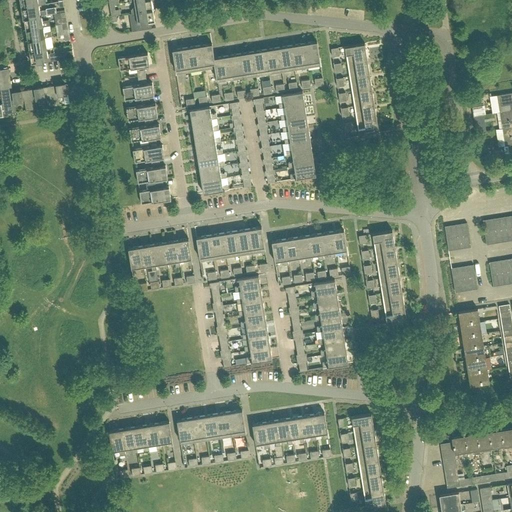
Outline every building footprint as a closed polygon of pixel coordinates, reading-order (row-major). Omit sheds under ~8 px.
[(153,8),(152,1),(152,0),(134,0),(135,6),(133,6),(131,10),(131,12),(136,11),(153,8)] [(20,7),(22,11),(23,17),(23,18),(40,15),(41,14),(41,15),(47,14),(46,9),(40,10),(39,4),(21,7),(19,7),(19,8),(20,7)] [(153,8),(136,11),(138,22),(155,20),(154,12),(155,8),(156,8),(153,8)] [(26,29),(43,26),(50,25),(49,20),(42,21),(41,15),(41,14),(40,15),(23,18),(23,17),(22,18),(25,22),(26,28),(26,29)] [(28,40),(45,37),(52,36),(51,31),(44,32),(43,26),(26,29),(26,28),(23,29),(24,29),(26,33),(27,39),(28,40)] [(29,51),(47,48),(53,47),(53,42),(46,43),(45,37),(28,40),(27,39),(25,40),(26,40),(28,44),(29,50),(29,51)] [(303,43),(307,67),(320,65),(321,65),(317,40),(303,43)] [(347,61),(367,58),(365,42),(345,46),(347,61)] [(214,57),(212,43),(198,45),(202,69),(215,67),(214,57)] [(295,69),(307,67),(303,43),(291,45),(295,69)] [(190,71),(202,69),(198,45),(186,47),(190,71)] [(282,71),(295,69),(291,45),(278,47),(282,71)] [(176,74),(190,71),(186,47),(172,49),(176,74)] [(269,73),(282,71),(278,47),(265,49),(269,73)] [(332,56),(339,55),(338,47),(331,48),(332,56)] [(29,51),(29,50),(27,51),(28,51),(30,54),(31,62),(49,59),(47,48),(29,51)] [(256,75),(269,73),(265,49),(252,51),(256,75)] [(72,50),(48,54),(49,59),(48,59),(48,61),(63,59),(73,57),(72,50)] [(243,77),(256,75),(252,51),(239,53),(243,77)] [(147,52),(118,57),(120,68),(120,69),(149,65),(147,52)] [(230,79),(243,77),(239,53),(226,55),(230,79)] [(217,82),(230,79),(226,55),(214,57),(215,67),(217,82)] [(350,76),(369,72),(367,58),(347,61),(350,76)] [(335,71),(342,70),(341,62),(333,63),(335,71)] [(0,87),(0,89),(12,87),(9,67),(0,68),(0,87)] [(352,90),(372,87),(369,72),(350,76),(352,90)] [(316,85),(324,84),(323,77),(322,77),(315,78),(316,85)] [(337,86),(344,85),(343,77),(336,78),(337,86)] [(302,87),(310,86),(309,79),(301,80),(302,87)] [(81,100),(78,81),(56,84),(58,94),(63,94),(65,103),(81,100)] [(290,89),(298,88),(296,81),(288,82),(290,89)] [(154,94),(152,82),(123,87),(125,99),(141,96),(149,95),(154,94)] [(277,91),(285,90),(284,83),(276,84),(277,91)] [(59,104),(58,94),(56,84),(34,88),(36,98),(46,96),(48,105),(45,106),(59,104)] [(264,94),(272,92),(271,85),(263,86),(264,94)] [(12,91),(13,91),(12,87),(0,89),(2,102),(0,102),(0,113),(16,111),(14,101),(12,91)] [(251,96),(259,94),(258,87),(250,88),(251,96)] [(354,105),(374,102),(372,87),(352,90),(354,105)] [(38,107),(36,98),(34,88),(13,91),(12,91),(14,101),(24,100),(26,109),(23,109),(24,110),(38,107)] [(238,98),(246,96),(245,89),(237,91),(238,98)] [(225,100),(233,98),(232,91),(224,93),(225,100)] [(284,102),(279,103),(279,107),(285,106),(305,103),(303,91),(283,94),(284,102)] [(511,91),(497,94),(500,111),(511,109),(511,91)] [(339,101),(347,100),(345,92),(338,93),(339,101)] [(213,102),(221,100),(220,93),(211,95),(213,102)] [(200,104),(208,103),(207,95),(199,97),(200,104)] [(187,106),(195,105),(194,97),(186,99),(187,106)] [(357,120),(376,117),(374,102),(354,105),(357,120)] [(158,115),(156,103),(126,107),(128,120),(144,117),(152,116),(158,115)] [(286,114),(281,115),(281,119),(287,118),(306,115),(305,103),(285,106),(286,114)] [(210,106),(210,105),(190,109),(192,121),(212,118),(217,117),(216,113),(211,113),(210,106)] [(342,116),(349,114),(348,106),(341,107),(342,116)] [(511,109),(500,111),(502,128),(511,126),(511,109)] [(308,127),(306,115),(287,118),(288,126),(282,126),(283,131),(288,130),(308,127)] [(376,117),(357,120),(359,135),(379,132),(376,117)] [(218,124),(213,125),(212,118),(192,121),(194,133),(213,130),(214,130),(219,129),(218,124)] [(344,130),(351,129),(350,121),(343,122),(344,130)] [(161,136),(159,123),(129,128),(131,141),(148,138),(156,137),(161,136)] [(511,126),(502,128),(505,145),(511,144),(511,143),(511,126)] [(284,138),(285,143),(290,142),(310,138),(308,127),(288,130),(290,137),(284,138)] [(220,136),(215,137),(214,130),(213,130),(194,133),(196,145),(215,141),(215,142),(221,141),(220,136)] [(286,150),(287,155),(292,154),(292,153),(312,150),(310,138),(290,142),(291,149),(286,150)] [(222,148),(217,149),(215,142),(215,141),(196,145),(197,156),(217,153),(217,154),(223,153),(222,148)] [(162,144),(133,149),(135,161),(151,159),(159,157),(164,157),(162,144)] [(288,162),(289,167),(294,166),(294,165),(314,162),(312,150),(292,153),(292,154),(293,161),(288,162)] [(218,161),(217,154),(217,153),(197,156),(199,168),(219,165),(225,165),(224,160),(218,161)] [(291,178),(316,174),(314,162),(294,165),(294,166),(295,173),(290,174),(291,178)] [(154,179),(162,178),(167,177),(166,165),(136,170),(138,182),(154,179)] [(226,172),(220,173),(219,165),(199,168),(201,180),(221,177),(226,176),(226,172)] [(228,184),(222,185),(221,177),(201,180),(203,192),(228,188),(228,184)] [(139,190),(141,203),(171,198),(169,186),(139,190)] [(248,228),(252,253),(265,250),(261,226),(248,228)] [(239,255),(252,253),(248,228),(235,230),(239,255)] [(334,251),(335,251),(342,250),(343,255),(348,254),(346,241),(344,229),(331,231),(334,251)] [(375,248),(395,245),(392,229),(372,233),(375,248)] [(226,257),(239,255),(235,230),(222,232),(226,257)] [(336,256),(335,251),(334,251),(331,231),(319,233),(323,253),(330,251),(331,257),(336,256)] [(213,259),(226,257),(222,232),(209,234),(213,259)] [(324,258),(323,253),(319,233),(308,235),(311,255),(311,254),(318,253),(319,259),(324,258)] [(200,261),(213,259),(209,234),(196,236),(200,261)] [(360,243),(367,242),(366,234),(362,234),(359,235),(358,235),(360,243)] [(312,260),(311,254),(311,255),(308,235),(296,237),(299,256),(307,255),(307,261),(312,260)] [(300,262),(299,256),(296,237),(284,238),(287,258),(295,257),(296,262),(300,262)] [(179,259),(180,259),(187,258),(188,264),(192,263),(188,238),(176,240),(179,259)] [(288,264),(287,258),(284,238),(272,240),(275,260),(283,259),(284,264),(288,264)] [(180,265),(180,259),(179,259),(176,240),(164,242),(167,261),(168,261),(175,260),(176,265),(180,265)] [(169,267),(168,261),(167,261),(164,242),(152,244),(156,263),(163,262),(164,267),(169,267)] [(157,269),(156,263),(152,244),(140,245),(144,265),(151,264),(152,269),(157,269)] [(145,270),(144,265),(140,245),(128,247),(131,267),(139,266),(140,271),(145,270)] [(377,263),(397,260),(395,245),(375,248),(377,263)] [(362,258),(369,257),(368,249),(361,250),(362,258)] [(379,277),(399,274),(397,260),(377,263),(379,277)] [(260,271),(268,269),(267,262),(259,264),(260,271)] [(247,273),(255,272),(254,264),(246,266),(247,273)] [(365,273),(372,272),(370,264),(363,265),(365,273)] [(343,274),(351,273),(351,272),(349,265),(349,266),(341,267),(343,274)] [(234,275),(242,274),(241,266),(233,268),(234,275)] [(330,276),(338,275),(337,267),(329,269),(330,276)] [(221,277),(229,276),(228,269),(220,270),(221,277)] [(318,278),(326,276),(325,269),(317,271),(318,278)] [(208,279),(217,278),(215,271),(207,272),(208,279)] [(306,280),(315,278),(313,271),(305,273),(306,280)] [(295,282),(303,280),(302,273),(293,274),(295,282)] [(187,283),(195,281),(194,274),(186,275),(187,283)] [(235,286),(235,291),(241,290),(260,287),(258,274),(239,277),(240,286),(235,286)] [(382,292),(402,289),(399,274),(379,277),(382,292)] [(283,284),(291,282),(290,275),(282,276),(283,284)] [(175,285),(183,283),(182,276),(174,277),(175,285)] [(163,286),(171,285),(170,278),(162,279),(163,286)] [(311,291),(312,296),(317,295),(317,294),(337,291),(335,279),(315,282),(316,290),(311,291)] [(367,288),(374,287),(373,279),(366,280),(367,288)] [(151,288),(159,287),(158,280),(150,281),(151,288)] [(139,290),(148,289),(146,282),(138,283),(139,290)] [(237,298),(237,303),(243,302),(262,298),(260,287),(241,290),(242,297),(237,298)] [(384,307),(404,304),(402,289),(382,292),(384,307)] [(313,303),(313,307),(319,307),(319,306),(338,303),(337,291),(317,294),(317,295),(318,302),(313,303)] [(369,303),(377,301),(375,293),(368,295),(369,303)] [(239,310),(239,315),(245,314),(245,313),(264,310),(262,298),(243,302),(244,309),(239,310)] [(315,315),(315,319),(321,318),(340,315),(338,303),(319,306),(319,307),(320,314),(315,315)] [(404,304),(384,307),(387,322),(406,319),(404,304)] [(372,317),(379,316),(378,308),(370,309),(372,317)] [(458,311),(460,324),(480,321),(478,308),(458,311)] [(240,322),(241,326),(246,326),(246,325),(266,322),(264,310),(245,313),(245,314),(246,321),(240,322)] [(317,327),(317,331),(323,330),(342,327),(340,315),(321,318),(322,326),(317,327)] [(481,333),(480,321),(460,324),(462,336),(481,333)] [(242,334),(243,338),(248,337),(268,334),(266,322),(246,325),(246,326),(248,333),(242,334)] [(318,338),(319,343),(324,342),(344,339),(342,327),(323,330),(324,338),(318,338)] [(504,335),(511,333),(511,327),(503,329),(504,335)] [(462,336),(464,348),(483,345),(481,333),(462,336)] [(244,346),(245,350),(250,349),(270,346),(268,334),(248,337),(250,345),(244,346)] [(320,350),(321,355),(326,354),(346,350),(344,339),(324,342),(326,349),(320,350)] [(466,360),(485,357),(483,345),(464,348),(466,360)] [(247,362),(272,358),(270,346),(250,349),(251,357),(246,357),(247,362)] [(323,367),(348,363),(346,350),(326,354),(328,361),(322,362),(323,367)] [(468,372),(487,369),(485,357),(466,360),(468,372)] [(487,369),(468,372),(470,385),(489,381),(487,369)] [(246,433),(242,409),(229,411),(233,435),(246,433)] [(229,411),(216,413),(220,438),(233,435),(229,411)] [(328,437),(324,412),(312,414),(315,433),(323,432),(324,437),(328,437)] [(207,440),(220,438),(216,413),(203,415),(207,440)] [(351,416),(354,431),(374,428),(371,413),(351,416)] [(315,433),(312,414),(300,416),(303,435),(304,435),(311,434),(312,439),(316,439),(315,433)] [(203,415),(190,417),(194,442),(207,440),(203,415)] [(303,435),(300,416),(288,417),(291,437),(292,437),(299,436),(300,441),(304,441),(304,435),(303,435)] [(181,444),(194,442),(190,417),(177,419),(181,444)] [(291,437),(288,417),(276,419),(280,439),(287,438),(288,443),(293,442),(292,437),(291,437)] [(344,417),(338,418),(339,426),(346,425),(344,417)] [(280,439),(276,419),(265,421),(268,441),(275,440),(276,445),(281,444),(280,439)] [(173,445),(169,420),(157,422),(160,442),(168,441),(168,446),(173,445)] [(264,447),(269,446),(268,441),(265,421),(252,423),(255,443),(264,442),(264,447)] [(157,448),(161,447),(160,442),(157,422),(145,424),(148,444),(156,443),(157,448)] [(145,450),(149,449),(148,444),(145,424),(133,426),(136,446),(137,446),(144,445),(145,450)] [(136,446),(133,426),(121,428),(124,448),(125,448),(132,446),(133,452),(137,451),(137,446),(136,446)] [(511,426),(501,428),(503,444),(503,447),(511,445),(511,426)] [(121,454),(126,453),(125,448),(124,448),(121,428),(109,430),(112,450),(120,448),(121,454)] [(374,428),(354,431),(356,446),(376,443),(374,428)] [(491,446),(503,444),(501,428),(489,430),(491,446)] [(479,448),(491,446),(489,430),(476,432),(479,448)] [(340,431),(341,441),(348,440),(347,432),(341,433),(340,431)] [(480,452),(479,448),(476,432),(464,434),(467,450),(474,449),(475,453),(480,452)] [(468,454),(467,450),(464,434),(452,436),(453,441),(453,447),(454,452),(462,451),(463,455),(468,454)] [(356,446),(359,461),(378,457),(376,443),(356,446)] [(343,448),(343,447),(342,447),(344,456),(351,455),(349,447),(343,448)] [(330,448),(322,449),(323,456),(331,455),(330,448)] [(248,449),(240,450),(241,457),(250,456),(248,449)] [(310,451),(311,458),(319,457),(318,450),(310,451)] [(228,460),(236,458),(235,451),(227,452),(228,460)] [(298,453),(299,460),(307,459),(306,452),(298,453)] [(215,462),(223,460),(222,453),(214,454),(215,462)] [(294,454),(286,455),(287,462),(295,461),(294,454)] [(202,464),(211,462),(209,455),(201,457),(202,464)] [(282,456),(274,457),(275,464),(283,463),(282,456)] [(190,466),(198,464),(197,457),(188,459),(190,466)] [(361,475),(381,472),(378,457),(359,461),(361,475)] [(270,458),(262,459),(263,466),(272,465),(270,458)] [(176,461),(167,462),(169,469),(177,468),(176,461)] [(345,463),(345,461),(346,471),(353,470),(352,462),(345,463)] [(163,463),(155,464),(156,471),(164,470),(163,463)] [(151,464),(143,466),(144,473),(152,472),(151,464)] [(140,466),(131,468),(133,475),(141,474),(140,466)] [(128,468),(120,470),(121,477),(129,475),(128,468)] [(381,472),(361,475),(364,490),(383,487),(381,472)] [(348,478),(347,476),(349,486),(355,485),(354,477),(348,478)] [(386,502),(383,487),(364,490),(366,506),(386,502)] [(350,491),(349,491),(351,501),(358,499),(356,491),(350,492),(350,491)] [(441,507),(460,504),(458,491),(439,494),(441,507)] [(499,498),(492,499),(493,505),(494,511),(501,510),(499,498)]
